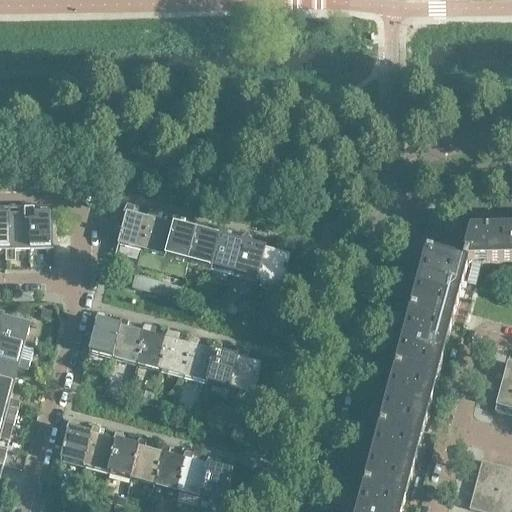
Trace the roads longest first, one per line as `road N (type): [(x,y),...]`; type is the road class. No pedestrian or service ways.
road 1 (residential): [(305,511),(377,239),(394,213)]
road 2 (residential): [(21,511),(78,290)]
road 3 (residential): [(433,511),(475,329),(511,339)]
road 4 (residential): [(78,290),(81,211),(65,199),(0,199)]
